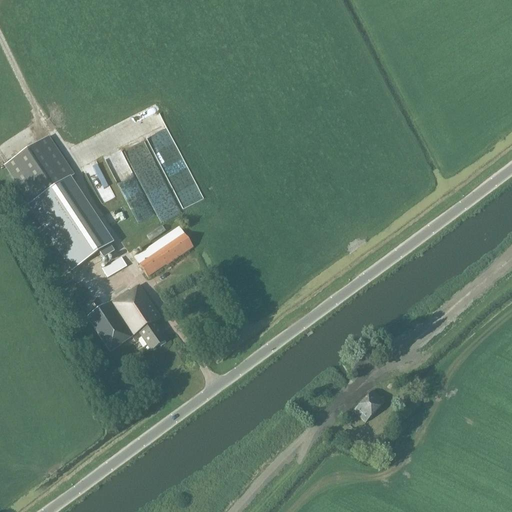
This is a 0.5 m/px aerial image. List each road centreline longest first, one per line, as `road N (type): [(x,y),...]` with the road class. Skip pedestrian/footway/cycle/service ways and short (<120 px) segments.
road 1 (unclassified): [(48,511),(511,169)]
road 2 (track): [(0,36),(140,275)]
